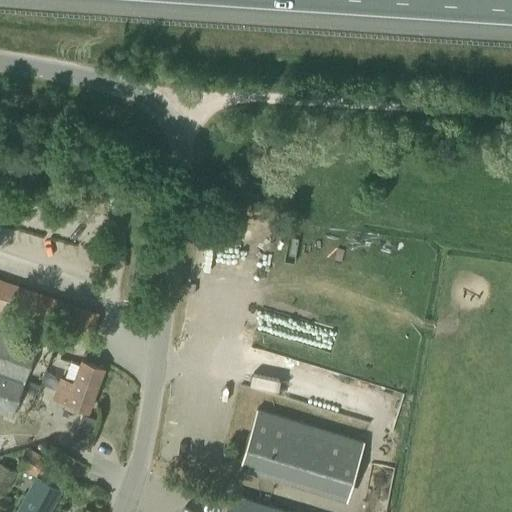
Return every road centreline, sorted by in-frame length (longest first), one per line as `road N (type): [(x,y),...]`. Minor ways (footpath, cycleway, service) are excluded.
road 1 (unclassified): [(121,511),(142,449),(187,120),(118,82),(0,64)]
road 2 (track): [(511,121),(240,99),(187,120)]
